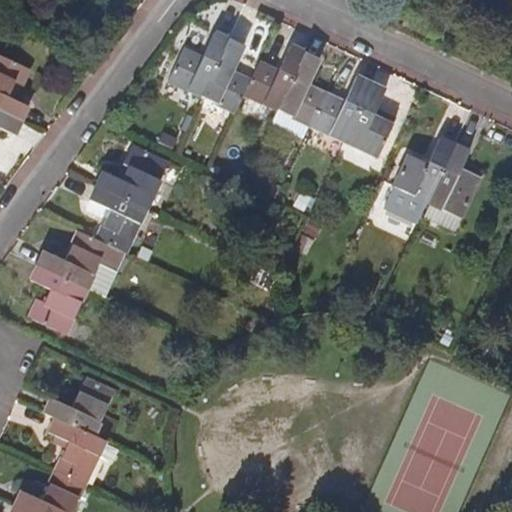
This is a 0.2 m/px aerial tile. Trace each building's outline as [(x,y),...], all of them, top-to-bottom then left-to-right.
[(171,83),(203,99),(230,40),(215,33),(202,60),(185,52),(171,83)] [(203,99),(235,114),(244,96),(250,83),(231,74),(244,47),(230,40),(203,99)] [(244,96),(278,111),(305,54),(291,48),(278,74),(258,65),(250,83),(244,96)] [(320,61),(305,54),(278,111),(272,125),(303,140),(309,127),(311,128),(326,96),(307,88),(320,61)] [(1,60),(0,62),(0,111),(30,126),(37,112),(18,103),(24,89),(31,92),(38,77),(1,60)] [(344,105),(326,96),(311,128),(344,144),(371,85),(356,78),(344,105)] [(386,92),(371,85),(344,144),(377,158),(396,119),(381,112),(377,121),(374,119),(386,92)] [(24,141),(30,126),(0,111),(0,157),(4,149),(0,146),(0,140),(4,132),(24,141)] [(179,140),(165,134),(161,143),(176,150),(179,140)] [(395,189),(428,205),(456,147),(441,140),(429,168),(410,158),(395,189)] [(470,154),(456,147),(428,205),(430,206),(425,219),(456,233),(481,180),(462,171),(470,154)] [(104,173),(97,188),(147,211),(168,167),(132,150),(124,166),(131,169),(125,183),(104,173)] [(224,169),(215,166),(213,172),(221,175),(224,169)] [(283,189),(275,185),(271,195),(278,198),(283,189)] [(111,212),(97,240),(127,254),(147,211),(97,188),(90,202),(111,212)] [(315,196),(306,191),(299,205),(309,209),(315,196)] [(325,225),(313,220),(306,234),(318,240),(325,225)] [(118,273),(127,254),(97,240),(82,233),(68,262),(46,252),(39,266),(90,290),(103,265),(118,273)] [(319,243),(304,236),(297,252),(311,259),(319,243)] [(287,263),(276,258),(271,267),(283,272),(287,263)] [(103,265),(90,290),(108,298),(119,274),(118,273),(103,265)] [(70,333),(90,290),(39,266),(33,280),(54,291),(48,304),(40,300),(33,316),(70,333)] [(378,307),(364,302),(360,311),(374,317),(378,307)] [(456,339),(447,334),(442,344),(451,348),(456,339)] [(54,402),(48,415),(58,420),(96,438),(117,395),(89,381),(74,411),(54,402)] [(72,445),(58,474),(89,489),(102,461),(109,444),(96,438),(58,420),(51,436),(72,445)] [(118,448),(109,444),(102,461),(110,465),(118,448)] [(24,494),(17,508),(25,511),(77,511),(89,489),(58,474),(44,504),(24,494)]
